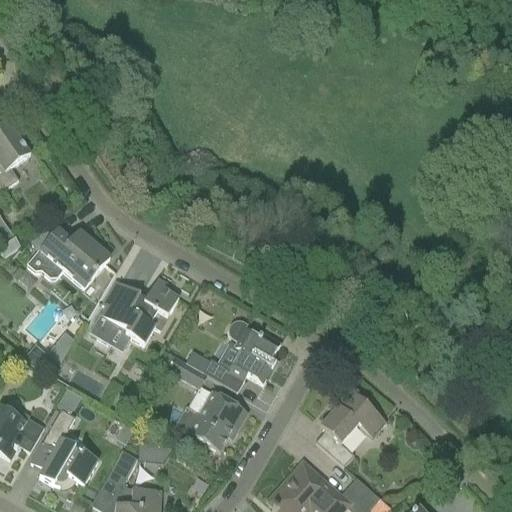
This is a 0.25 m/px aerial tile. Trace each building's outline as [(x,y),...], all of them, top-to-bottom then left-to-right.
[(7,127),(0,131),(0,197),(18,185),(10,174),(30,160),(7,127)] [(0,258),(3,263),(19,252),(0,224),(0,258)] [(62,276),(83,294),(96,279),(109,263),(79,238),(73,244),(60,232),(47,248),(40,256),(39,255),(26,271),(34,277),(40,277),(49,284),(55,284),(62,276)] [(100,321),(89,339),(110,351),(118,336),(130,343),(141,349),(144,351),(147,345),(155,332),(159,335),(168,321),(178,303),(164,295),(167,291),(157,285),(145,306),(138,302),(139,300),(115,286),(105,304),(101,310),(105,312),(100,321)] [(202,379),(206,381),(236,398),(246,381),(262,390),(275,369),(270,366),(280,349),(262,339),(260,342),(258,341),(258,343),(244,335),(247,330),(245,329),(243,328),(241,327),(239,327),(237,327),(234,328),(231,330),(230,331),(229,333),(228,335),(228,338),(228,340),(230,343),(231,344),(232,345),(236,347),(232,353),(240,358),(229,377),(210,366),(208,369),(202,379)] [(22,366),(52,384),(60,372),(35,351),(22,366)] [(163,356),(155,368),(167,375),(175,363),(163,356)] [(1,375),(9,380),(12,375),(20,379),(25,369),(12,361),(1,375)] [(168,376),(198,394),(206,381),(202,379),(176,364),(168,376)] [(315,447),(342,472),(353,461),(340,449),(357,430),(371,444),(384,429),(386,430),(387,429),(361,407),(363,404),(348,390),(338,400),(339,401),(339,405),(341,406),(336,411),(334,409),(329,415),(332,418),(319,432),(325,437),(316,447),(315,447)] [(185,438),(219,458),(232,435),(236,437),(246,418),(229,408),(211,398),(198,421),(185,413),(173,433),(185,439),(185,438)] [(0,460),(10,466),(18,452),(29,458),(35,449),(43,434),(28,425),(29,422),(13,413),(9,419),(0,413),(0,460)] [(74,423),(60,415),(30,468),(42,475),(38,482),(53,491),(53,490),(56,491),(59,492),(63,491),(63,493),(66,492),(69,490),(71,488),(72,486),(83,492),(97,467),(79,457),(78,458),(73,455),(75,453),(61,445),(74,423)] [(159,511),(161,497),(127,494),(124,493),(123,489),(136,467),(120,458),(100,494),(90,511),(91,511),(92,511),(94,511),(159,511)] [(281,491),(281,492),(267,507),(272,511),(374,511),(380,505),(355,483),(339,501),(306,471),(295,483),(295,484),(294,485),(294,486),(295,487),(296,488),(290,495),(287,493),(286,492),(285,491),(284,491),(283,491),(281,491)]
